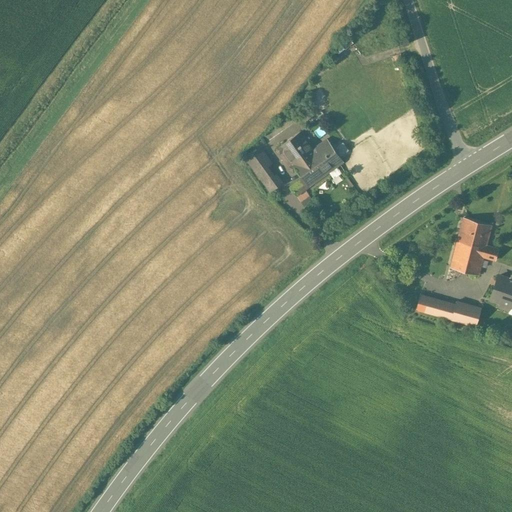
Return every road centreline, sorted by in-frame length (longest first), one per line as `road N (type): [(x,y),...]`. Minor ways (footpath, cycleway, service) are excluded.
road 1 (secondary): [(100,511),(181,408),(264,321),(464,167)]
road 2 (unclassified): [(407,0),(464,167)]
